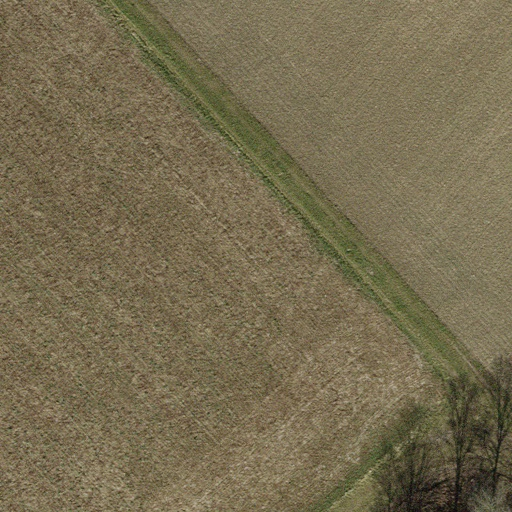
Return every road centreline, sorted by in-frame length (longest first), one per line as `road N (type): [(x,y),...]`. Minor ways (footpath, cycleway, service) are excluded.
road 1 (track): [(511,424),(120,0)]
road 2 (track): [(492,403),(359,511)]
